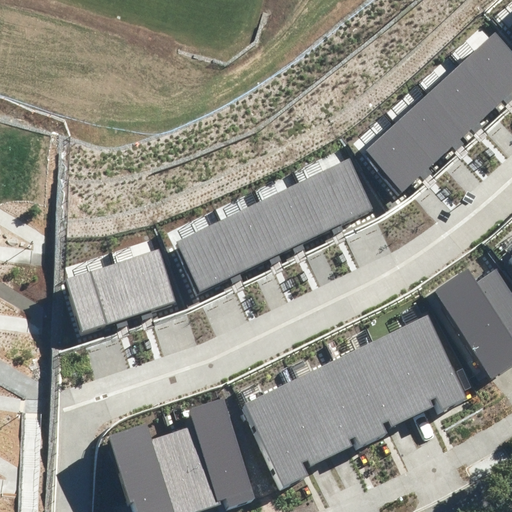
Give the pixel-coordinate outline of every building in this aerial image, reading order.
[(511,63),(489,40),(458,71),(496,109),(511,92),(511,63)] [(458,71),(427,101),(465,139),(496,109),(458,71)] [(427,101),(396,132),(434,170),(465,139),(427,101)] [(396,132),(365,162),(403,200),(434,170),(396,132)] [(346,169),(301,190),(325,239),(370,217),(346,169)] [(286,257),(325,239),(301,190),(263,209),(286,257)] [(247,276),(286,257),(263,209),(223,228),(247,276)] [(198,300),(247,276),(223,228),(174,252),(198,300)] [(133,326),(186,308),(167,255),(114,273),(133,326)] [(511,282),(511,260),(501,271),(511,282)] [(426,309),(487,392),(511,373),(511,313),(479,270),(426,309)] [(80,344),(133,326),(114,273),(61,291),(80,344)] [(438,328),(376,357),(414,439),(476,411),(438,328)] [(374,457),(414,439),(376,357),(336,375),(374,457)] [(335,475),(374,457),(336,375),(297,393),(335,475)] [(281,500),(335,475),(297,393),(243,417),(281,500)] [(225,410),(165,431),(193,511),(251,511),(260,509),(225,410)] [(126,511),(193,511),(165,431),(106,452),(126,511)]
